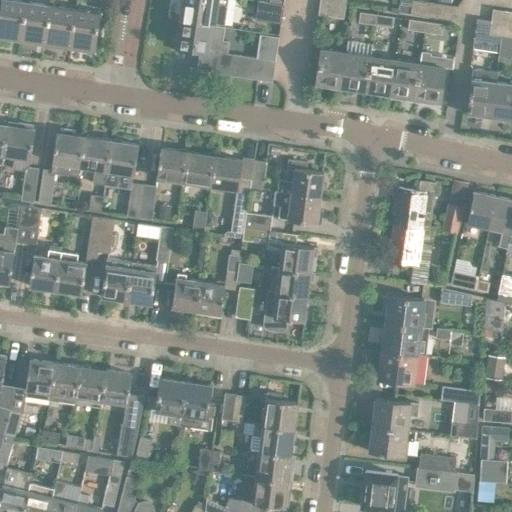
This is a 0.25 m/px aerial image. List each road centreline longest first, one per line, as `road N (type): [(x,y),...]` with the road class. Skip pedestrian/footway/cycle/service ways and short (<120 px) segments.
road 1 (residential): [(344,365),(0,315)]
road 2 (residential): [(377,135),(124,96)]
road 3 (residential): [(344,365),(377,135)]
road 4 (residential): [(324,511),(344,365)]
road 5 (residential): [(511,163),(377,135)]
road 6 (residential): [(124,96),(0,78)]
